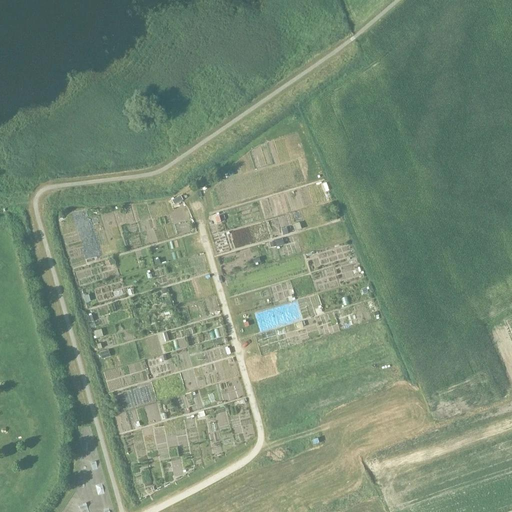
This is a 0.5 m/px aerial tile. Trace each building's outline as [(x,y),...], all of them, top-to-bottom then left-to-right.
[(244,147),(246,162),(256,161),(254,145),(244,147)] [(84,211),(71,211),(70,223),(84,223),(84,211)] [(266,226),(278,226),(278,224),(287,224),(286,212),(270,213),(271,220),(266,221),(266,226)] [(261,216),(239,223),(244,240),(266,234),(261,216)] [(172,218),(173,228),(184,228),(184,218),(172,218)] [(83,237),(90,236),(87,224),(80,226),(83,237)] [(65,248),(71,266),(91,260),(89,257),(96,255),(97,258),(121,251),(117,238),(94,245),(92,240),(65,248)] [(180,280),(179,266),(173,266),(172,263),(165,264),(166,280),(180,280)] [(78,288),(118,275),(115,268),(76,280),(78,288)] [(90,288),(81,289),(84,305),(92,304),(90,288)] [(96,300),(100,316),(113,313),(110,297),(96,300)] [(157,331),(150,334),(153,342),(160,340),(157,331)] [(221,400),(228,397),(225,390),(218,393),(221,400)] [(202,409),(194,410),(198,427),(205,426),(202,409)] [(228,427),(238,425),(236,411),(225,412),(228,427)] [(190,416),(181,419),(186,431),(194,427),(190,416)] [(314,434),(308,437),(311,443),(317,440),(314,434)] [(76,504),(78,510),(86,508),(84,502),(76,504)]
